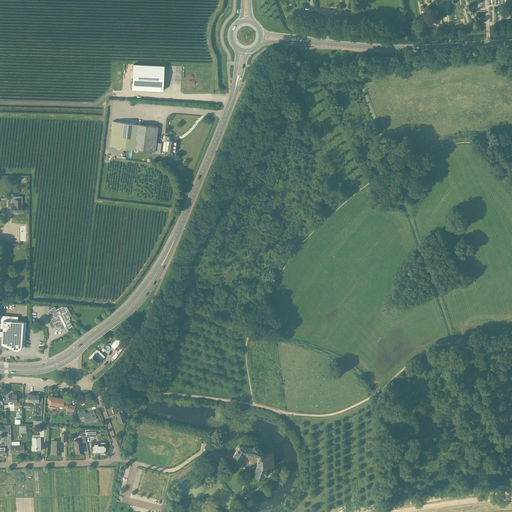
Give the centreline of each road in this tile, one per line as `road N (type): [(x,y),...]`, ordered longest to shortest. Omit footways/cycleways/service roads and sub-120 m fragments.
road 1 (track): [(511,51),(290,77),(275,117),(213,197),(186,249),(154,395)]
road 2 (track): [(251,404),(247,338),(291,254),(324,220),(382,172),(435,149),(468,142),(511,155)]
road 3 (track): [(276,411),(318,416),(352,407),(450,343),(511,377)]
road 4 (tertiary): [(511,42),(398,48),(310,41)]
road 5 (residential): [(0,466),(113,459),(110,429),(87,387)]
road 6 (secondary): [(171,246),(234,92)]
road 7 (secondary): [(70,360),(140,303),(171,246)]
road 8 (secondary): [(171,246),(131,302),(68,355)]
road 9 (track): [(291,511),(309,479),(306,449),(276,411),(251,404)]
road 10 (track): [(297,76),(360,189)]
